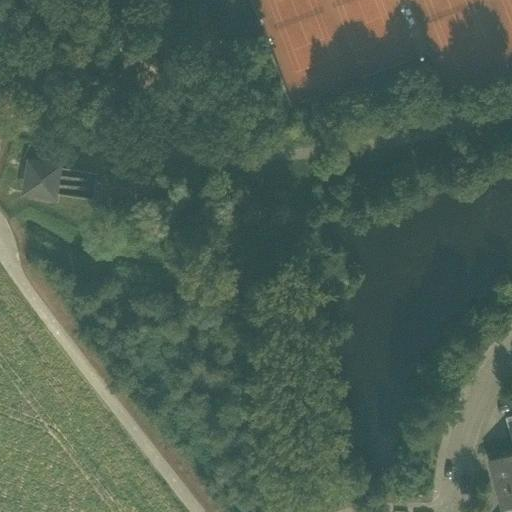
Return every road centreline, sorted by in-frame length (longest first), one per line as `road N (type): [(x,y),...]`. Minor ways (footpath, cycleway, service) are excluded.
road 1 (unclassified): [(0,247),(193,511)]
road 2 (residential): [(451,511),(463,439),(480,394),(511,350)]
